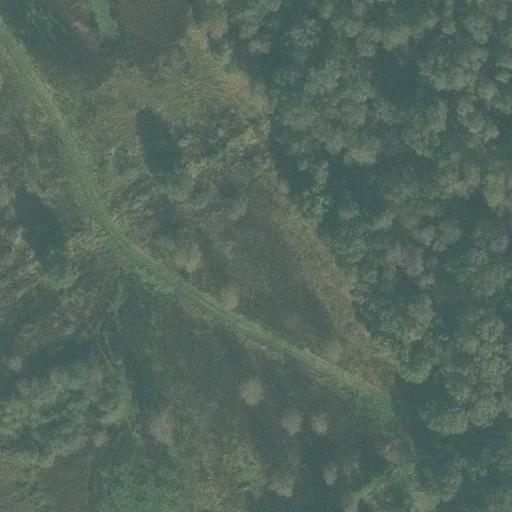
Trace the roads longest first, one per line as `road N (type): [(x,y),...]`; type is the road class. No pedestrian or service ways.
road 1 (track): [(0,30),(61,131),(98,220),(132,260),(174,290),(423,419),(489,437),(511,423)]
road 2 (track): [(489,437),(366,511)]
